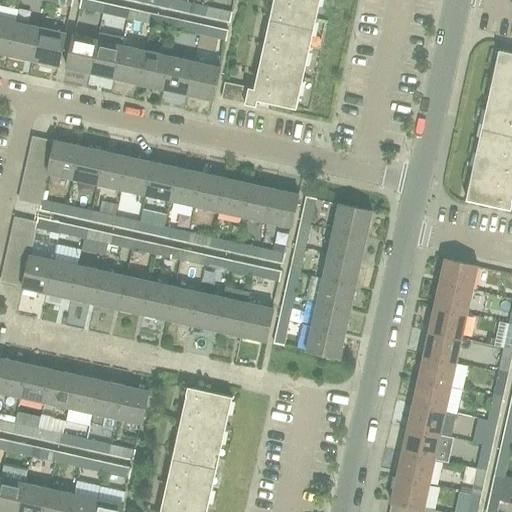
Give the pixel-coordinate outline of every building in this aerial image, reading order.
[(105,14),(108,4),(90,0),(81,0),(80,8),(105,14)] [(185,2),(173,0),(159,0),(158,7),(183,12),(185,2)] [(310,48),(305,47),(307,35),(312,36),(316,18),(311,17),(314,5),(319,6),(320,0),(273,0),(254,89),(250,88),(226,83),(222,99),(246,104),(256,106),(257,100),(291,108),(294,94),(299,95),(303,77),(298,76),(301,65),(306,66),(310,48)] [(185,2),(183,12),(207,18),(209,8),(185,2)] [(105,14),(130,19),(132,9),(108,4),(105,14)] [(230,23),(232,13),(209,8),(207,18),(230,23)] [(156,15),(132,9),(130,19),(154,24),(156,15)] [(154,24),(179,30),(181,20),(156,15),(154,24)] [(0,53),(10,56),(17,23),(0,19),(0,53)] [(181,20),(179,30),(203,35),(205,25),(181,20)] [(42,29),(17,23),(10,56),(34,61),(42,29)] [(205,25),(203,35),(227,40),(229,30),(205,25)] [(34,61),(59,67),(66,34),(42,29),(34,61)] [(116,79),(123,47),(125,38),(101,32),(99,41),(92,74),(116,79)] [(74,36),(66,69),(92,74),(99,41),(74,36)] [(116,79),(140,85),(148,52),(123,47),(116,79)] [(501,65),(496,64),(492,82),(497,83),(495,95),(490,94),(486,111),(491,112),(488,124),(483,123),(479,141),(484,142),(482,154),(477,153),(473,171),(478,172),(475,184),(470,183),(466,200),(511,210),(511,204),(511,201),(508,201),(511,181),(511,53),(499,50),(499,52),(504,53),(501,65)] [(172,57),(148,52),(140,85),(165,90),(172,57)] [(189,96),(196,63),(172,57),(165,90),(189,96)] [(213,101),(220,68),(196,63),(189,96),(213,101)] [(32,147),(53,152),(56,141),(34,137),(32,147)] [(56,140),(56,141),(53,152),(51,163),(48,173),(48,174),(73,180),(81,145),(56,140)] [(73,180),(97,185),(105,151),(81,145),(73,180)] [(53,152),(32,147),(29,158),(51,163),(53,152)] [(129,156),(105,151),(97,185),(122,190),(129,156)] [(154,162),(129,156),(122,190),(146,196),(154,162)] [(27,169),(48,173),(51,163),(29,158),(27,169)] [(178,167),(154,162),(146,196),(170,201),(178,167)] [(170,201),(195,207),(202,172),(178,167),(170,201)] [(27,169),(24,179),(46,184),(48,174),(48,173),(27,169)] [(227,178),(202,172),(195,207),(219,212),(227,178)] [(227,178),(219,212),(243,217),(251,183),(227,178)] [(43,194),(46,184),(24,179),(22,190),(43,194)] [(275,188),(251,183),(243,217),(268,223),(275,188)] [(275,188),(268,223),(291,228),(299,194),(275,188)] [(43,194),(22,190),(20,201),(41,206),(42,200),(43,194)] [(316,199),(306,197),(301,222),(310,224),(316,199)] [(40,210),(64,215),(66,206),(42,200),(41,206),(40,210)] [(367,235),(373,211),(338,204),(333,228),(367,235)] [(91,211),(66,206),(64,215),(89,221),(91,211)] [(113,226),(115,216),(98,213),(91,211),(89,221),(113,226)] [(139,222),(115,216),(113,226),(137,232),(139,222)] [(16,217),(14,228),(35,232),(36,228),(37,222),(16,217)] [(61,223),(38,218),(37,222),(36,228),(59,233),(61,223)] [(164,227),(139,222),(137,232),(162,237),(164,227)] [(310,224),(301,222),(295,247),(305,249),(310,224)] [(59,233),(83,238),(86,228),(61,223),(59,233)] [(186,242),(188,233),(164,227),(162,237),(186,242)] [(11,238),(33,243),(35,232),(14,228),(11,238)] [(110,234),(86,228),(83,238),(108,243),(110,234)] [(333,228),(328,252),(362,259),(367,235),(333,228)] [(213,238),(188,233),(186,242),(210,248),(213,238)] [(132,249),(135,239),(110,234),(108,243),(132,249)] [(11,238),(9,249),(30,253),(33,243),(11,238)] [(213,238),(210,248),(235,253),(237,243),(213,238)] [(159,245),(135,239),(132,249),(157,254),(159,245)] [(237,243),(235,253),(259,258),(261,249),(237,243)] [(157,254),(181,260),(183,250),(159,245),(157,254)] [(290,271),(300,273),(305,249),(295,247),(290,271)] [(30,254),(30,253),(9,249),(7,259),(28,264),(30,254)] [(283,264),(285,254),(261,249),(259,258),(283,264)] [(208,255),(183,250),(181,260),(206,265),(208,255)] [(357,284),(362,259),(328,252),(322,276),(357,284)] [(54,259),(30,254),(28,264),(26,274),(23,287),(23,288),(46,293),(54,259)] [(208,255),(206,265),(230,270),(232,261),(208,255)] [(439,283),(473,291),(478,266),(444,258),(439,283)] [(26,274),(28,264),(7,259),(5,269),(26,274)] [(46,293),(70,299),(78,265),(54,259),(46,293)] [(230,270),(255,276),(257,266),(232,261),(230,270)] [(70,299),(95,304),(103,270),(78,265),(70,299)] [(282,272),(257,266),(255,276),(279,281),(282,272)] [(5,269),(2,282),(23,287),(26,274),(5,269)] [(127,275),(103,270),(95,304),(119,310),(127,275)] [(285,295),(294,297),(300,273),(290,271),(285,295)] [(151,281),(127,275),(119,310),(144,315),(151,281)] [(322,276),(317,301),(351,308),(357,284),(322,276)] [(151,281),(144,315),(168,320),(176,286),(151,281)] [(473,291),(439,283),(433,307),(468,315),(473,291)] [(193,326),(200,291),(176,286),(168,320),(193,326)] [(216,331),(217,331),(225,297),(200,291),(193,326),(216,331)] [(285,295),(279,319),(289,322),(294,297),(285,295)] [(249,302),(225,297),(217,331),(242,336),(249,302)] [(346,332),(351,308),(317,301),(312,325),(346,332)] [(249,302),(242,336),(266,342),(274,308),(273,307),(249,302)] [(428,332),(462,339),(468,315),(433,307),(428,332)] [(274,343),(284,345),(289,322),(279,319),(274,343)] [(346,332),(312,325),(306,350),(340,358),(346,332)] [(511,325),(508,325),(503,349),(511,351),(511,325)] [(462,339),(428,332),(423,356),(457,363),(462,339)] [(511,351),(503,349),(497,373),(507,375),(511,353),(511,351)] [(457,363),(423,356),(417,380),(452,388),(457,363)] [(0,392),(19,397),(26,363),(2,358),(0,368),(0,392)] [(50,368),(26,363),(19,397),(43,402),(50,368)] [(43,402),(67,408),(75,374),(50,368),(43,402)] [(502,399),(507,375),(497,373),(492,397),(502,399)] [(75,374),(67,408),(91,413),(99,379),(75,374)] [(100,425),(103,416),(116,419),(123,384),(99,379),(91,413),(89,423),(100,425)] [(446,412),(452,388),(417,380),(412,404),(446,412)] [(116,419),(141,424),(149,390),(123,384),(116,419)] [(201,511),(204,502),(209,503),(213,486),(208,484),(210,473),(215,474),(219,456),(214,455),(217,443),(222,444),(226,426),(221,425),(224,413),(229,414),(232,397),(188,387),(160,511),(201,511)] [(492,397),(487,421),(496,424),(502,399),(492,397)] [(412,404),(407,429),(441,436),(452,439),(457,414),(446,412),(412,404)] [(0,430),(11,433),(13,423),(0,420),(0,430)] [(491,448),(496,424),(487,421),(481,445),(491,448)] [(11,433),(35,439),(37,429),(13,423),(11,433)] [(510,453),(511,445),(511,428),(506,427),(501,451),(510,453)] [(35,439),(60,444),(62,434),(37,429),(35,439)] [(441,436),(407,429),(401,453),(435,460),(441,436)] [(86,440),(62,434),(60,444),(84,449),(86,440)] [(0,449),(7,451),(10,441),(0,438),(0,449)] [(86,440),(84,449),(108,455),(110,445),(86,440)] [(7,451),(31,456),(34,446),(10,441),(7,451)] [(110,445),(108,455),(133,460),(136,451),(110,445)] [(481,445),(476,470),(485,472),(491,448),(481,445)] [(58,452),(34,446),(31,456),(56,462),(58,452)] [(505,477),(510,453),(501,451),(495,475),(505,477)] [(80,467),(82,457),(58,452),(56,462),(80,467)] [(435,460),(401,453),(396,477),(430,485),(435,460)] [(80,467),(104,472),(107,463),(82,457),(80,467)] [(107,463),(104,472),(129,478),(132,468),(107,463)] [(3,469),(2,477),(0,484),(0,511),(19,511),(26,482),(27,474),(3,469)] [(480,496),(485,472),(476,470),(470,494),(480,496)] [(500,501),(505,477),(495,475),(490,499),(500,501)] [(396,477),(390,502),(392,502),(403,505),(414,507),(424,509),(425,509),(430,485),(396,477)] [(19,511),(44,511),(50,488),(28,483),(26,482),(19,511)] [(69,511),(74,493),(50,488),(44,511),(69,511)] [(69,511),(95,511),(99,499),(74,493),(69,511)] [(476,511),(480,496),(470,494),(466,511),(476,511)] [(121,511),(124,504),(99,499),(95,511),(121,511)] [(497,511),(500,501),(490,499),(486,511),(497,511)] [(390,511),(401,511),(403,505),(392,502),(390,511)]
